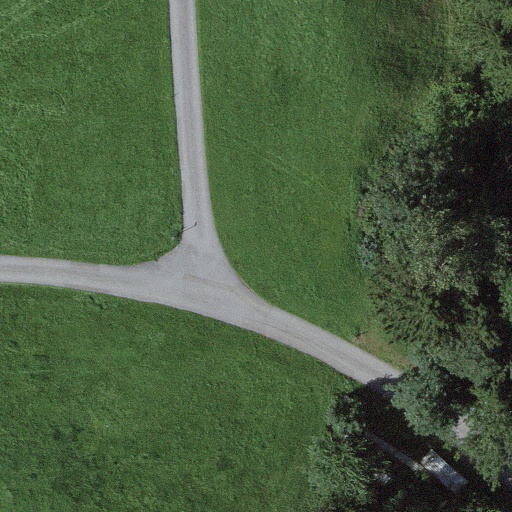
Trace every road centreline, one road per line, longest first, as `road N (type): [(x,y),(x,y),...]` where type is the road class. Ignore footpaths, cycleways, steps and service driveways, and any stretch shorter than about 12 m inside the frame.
road 1 (track): [(511,475),(459,424),(217,299),(45,272),(0,276)]
road 2 (track): [(185,0),(197,212),(217,299)]
